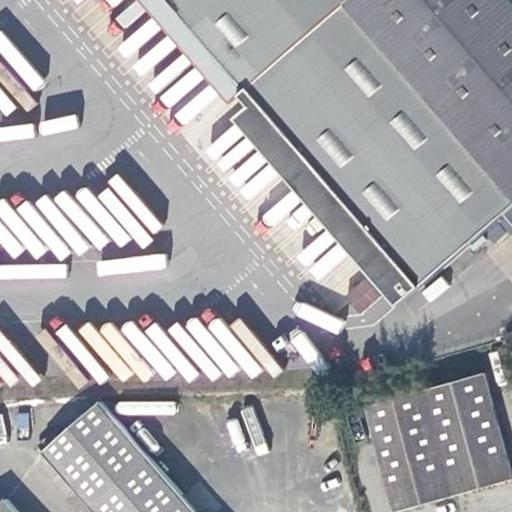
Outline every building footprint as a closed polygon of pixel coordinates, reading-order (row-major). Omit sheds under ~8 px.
[(147,0),(237,105),(245,98),(252,90),(173,0),(147,0)] [(359,0),(173,0),(252,90),(265,105),(427,291),(511,219),(511,218),(511,187),(353,5),(359,0)] [(511,0),(359,0),(353,5),(511,187),(511,0)] [(245,98),(258,112),(265,105),(252,90),(245,98)] [(406,307),(427,291),(265,105),(258,112),(246,124),(406,307)] [(511,482),(511,465),(487,374),(370,407),(400,511),(511,482)] [(200,511),(104,401),(46,449),(100,511),(200,511)] [(19,511),(11,502),(0,511),(19,511)]
